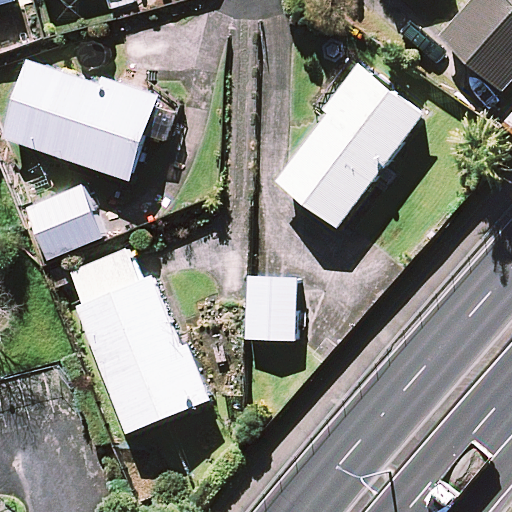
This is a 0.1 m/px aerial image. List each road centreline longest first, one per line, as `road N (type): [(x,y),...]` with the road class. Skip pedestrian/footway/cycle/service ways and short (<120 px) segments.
road 1 (trunk): [(295,511),(511,270)]
road 2 (trunk): [(511,393),(412,511)]
